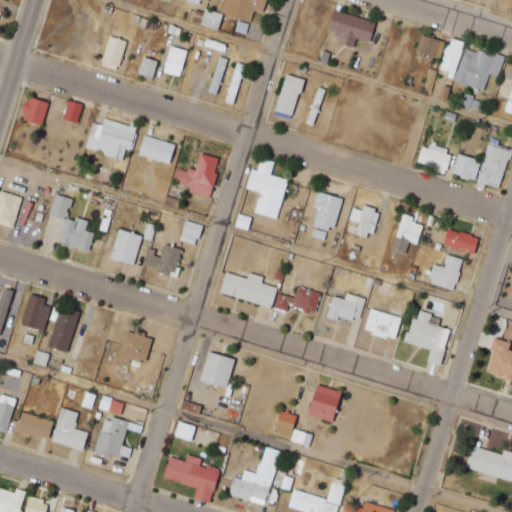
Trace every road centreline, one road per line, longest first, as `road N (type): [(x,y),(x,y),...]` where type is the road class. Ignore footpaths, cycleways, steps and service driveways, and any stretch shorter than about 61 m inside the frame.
road 1 (residential): [(0,256),(511,415)]
road 2 (residential): [(132,511),(289,0)]
road 3 (residential): [(511,215),(0,59)]
road 4 (residential): [(511,195),(414,511)]
road 5 (residential): [(169,511),(0,459)]
